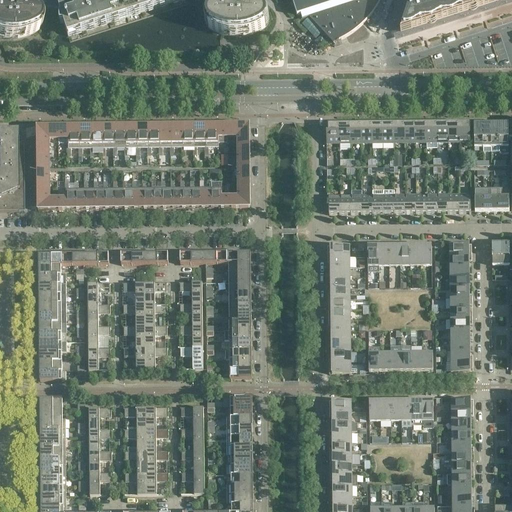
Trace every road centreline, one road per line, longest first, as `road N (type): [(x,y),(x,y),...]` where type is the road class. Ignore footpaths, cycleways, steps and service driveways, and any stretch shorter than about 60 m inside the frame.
road 1 (residential): [(486,511),(480,229)]
road 2 (residential): [(320,511),(319,232)]
road 3 (residential): [(263,233),(265,511)]
road 4 (tertiary): [(0,103),(261,100)]
road 5 (tertiary): [(260,85),(0,87)]
road 6 (residential): [(319,232),(480,229)]
road 7 (residential): [(261,100),(263,233)]
road 8 (residential): [(319,232),(316,100)]
road 9 (tertiary): [(511,82),(392,84)]
